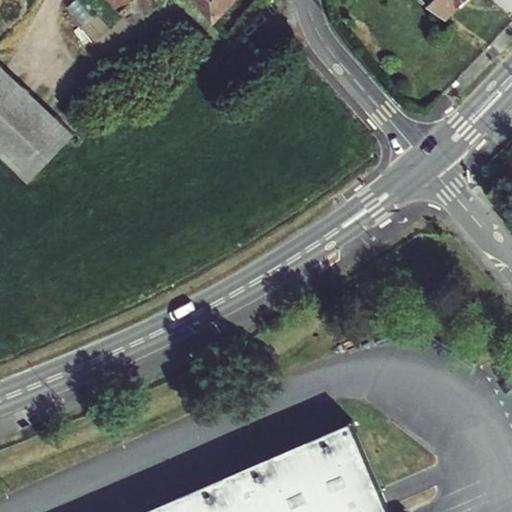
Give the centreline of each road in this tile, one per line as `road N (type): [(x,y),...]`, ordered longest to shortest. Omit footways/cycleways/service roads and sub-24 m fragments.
road 1 (unknown): [(12,511),(273,398),(357,381),(396,393),(421,412),(488,511)]
road 2 (tertiary): [(427,162),(235,295),(0,400)]
road 3 (residential): [(309,0),(321,33),(427,162)]
road 4 (tertiary): [(427,162),(511,261)]
